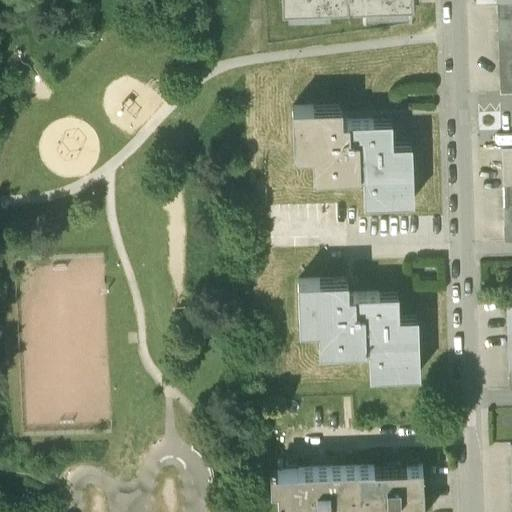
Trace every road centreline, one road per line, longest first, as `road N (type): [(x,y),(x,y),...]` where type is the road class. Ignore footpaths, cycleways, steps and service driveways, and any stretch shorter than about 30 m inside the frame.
road 1 (residential): [(459,101),(462,252)]
road 2 (residential): [(462,252),(467,400)]
